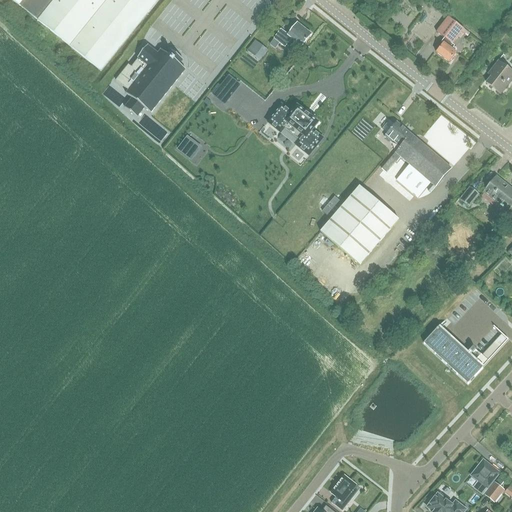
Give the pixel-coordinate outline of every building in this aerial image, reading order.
[(11,0),(101,72),(158,0),(11,0)] [(462,33),(464,30),(449,18),(437,34),(444,40),(442,44),(443,45),(437,53),(449,63),(457,54),(452,50),(455,47),(452,45),(462,33)] [(281,30),(274,40),(285,48),(292,39),(296,42),(292,47),(298,52),(302,47),(311,35),(298,24),(288,36),(281,30)] [(260,61),(268,52),(258,44),(250,54),(260,61)] [(129,66),(116,81),(129,91),(126,94),(132,99),(125,109),(137,119),(145,109),(151,114),(186,70),(180,65),(183,61),(177,56),(171,51),(167,56),(161,51),(158,55),(148,46),(138,59),(139,59),(132,68),(129,66)] [(501,95),(511,80),(511,72),(498,62),(490,73),(493,75),(486,83),(501,95)] [(229,77),(214,96),(225,105),(240,86),(229,77)] [(281,105),(267,123),(278,131),(282,126),(302,142),(298,147),(309,156),(323,139),(313,131),(318,124),(311,118),(312,115),(307,111),(305,113),(297,107),(292,114),(281,105)] [(373,110),(368,115),(365,112),(360,119),(375,132),(378,128),(374,125),(381,117),(373,110)] [(397,123),(395,125),(389,121),(382,129),(388,134),(385,137),(392,143),(393,141),(401,148),(396,153),(410,165),(397,180),(419,199),(432,183),(436,187),(452,169),(397,123)] [(187,138),(178,150),(191,161),(201,148),(187,138)] [(391,159),(382,170),(387,173),(396,162),(391,159)] [(509,214),(511,210),(511,188),(497,177),(483,194),(509,214)] [(366,188),(364,191),(361,188),(322,234),(361,267),(400,221),(371,197),(373,194),(366,188)] [(470,208),(480,195),(470,188),(460,200),(470,208)] [(334,197),(323,212),(332,220),(344,205),(334,197)] [(346,258),(337,260),(340,271),(349,269),(346,258)] [(435,328),(421,344),(432,353),(446,338),(435,328)] [(446,338),(432,353),(442,363),(456,348),(446,338)] [(456,348),(442,363),(453,373),(467,357),(456,348)] [(467,357),(453,373),(464,382),(478,367),(473,363),(467,357)] [(484,461),(472,477),(488,489),(494,481),(500,473),(484,461)] [(330,493),(335,497),(331,503),(342,511),(350,501),(346,498),(356,485),(344,476),(330,493)] [(485,496),(494,503),(504,491),(495,483),(485,496)] [(463,511),(465,510),(456,503),(452,507),(446,502),(447,500),(440,495),(439,496),(438,496),(428,508),(433,511),(463,511)]
